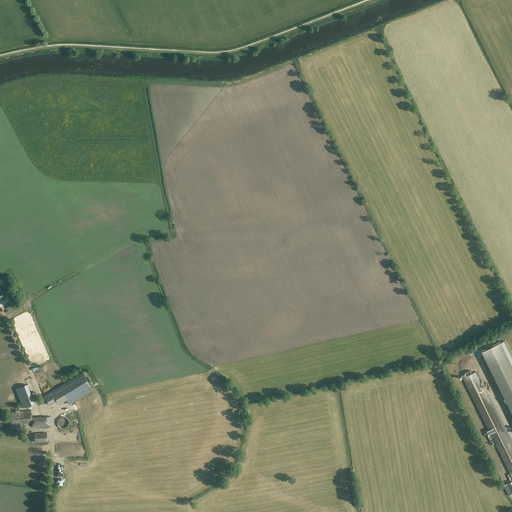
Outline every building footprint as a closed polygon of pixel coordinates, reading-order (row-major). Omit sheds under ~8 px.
[(511,364),(500,341),(481,350),(511,411),(511,364)] [(59,404),(90,385),(83,372),(44,396),(49,405),(57,400),(59,404)] [(511,446),(475,372),(467,377),(465,374),(462,376),(511,476),(511,481),(507,484),(511,493),(511,446)] [(28,385),(16,389),(22,409),(35,405),(28,385)] [(51,416),(31,418),(31,410),(26,411),(19,412),(10,413),(12,424),(21,423),(21,424),(24,423),(32,422),(33,427),(51,426),(51,416)] [(65,417),(62,417),(59,418),(58,421),(57,424),(58,426),(61,428),(64,429),(67,427),(68,425),(69,422),(68,419),(65,417)] [(35,442),(47,441),(47,433),(34,434),(35,442)]
